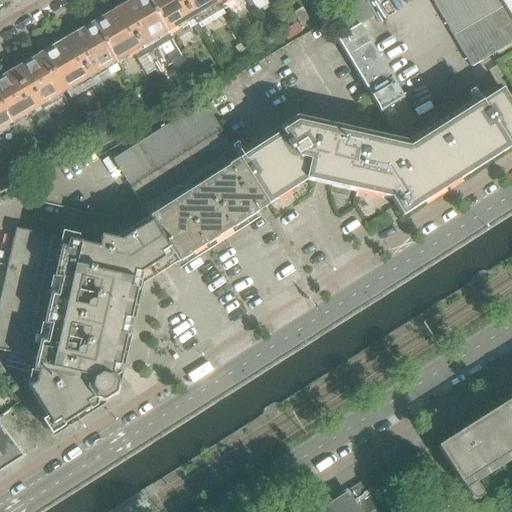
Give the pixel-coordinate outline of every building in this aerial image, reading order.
[(146,55),(172,40),(166,30),(165,31),(146,0),(134,0),(94,24),(115,61),(132,51),(137,60),(143,70),(152,65),(146,55)] [(223,11),(216,0),(146,0),(165,31),(166,30),(184,20),(190,29),(193,27),(194,30),(198,38),(207,33),(202,23),(223,11)] [(216,0),(223,11),(241,0),(244,0),(249,8),(253,6),(257,12),(269,5),(265,0),(216,0)] [(355,5),(352,0),(337,0),(344,12),(355,5)] [(511,20),(499,0),(431,0),(471,68),(511,44),(511,20)] [(511,0),(499,0),(511,20),(511,0)] [(330,21),(322,7),(312,13),(320,27),(330,21)] [(309,21),(302,8),(293,13),(300,26),(309,21)] [(287,41),(302,32),(296,23),(281,33),(287,41)] [(90,76),(115,61),(94,24),(39,56),(61,92),(65,90),(69,98),(90,86),(95,94),(97,97),(105,92),(99,82),(95,84),(90,76)] [(415,122),(359,26),(336,39),(380,112),(388,125),(402,130),(415,122)] [(249,56),(242,44),(235,48),(242,60),(249,56)] [(48,100),(60,93),(61,92),(39,56),(0,79),(0,104),(10,122),(22,115),(24,119),(37,111),(35,107),(48,100)] [(221,76),(214,64),(204,70),(212,82),(221,76)] [(511,147),(511,105),(506,96),(499,85),(401,148),(296,124),(239,161),(267,206),(306,181),(390,200),(401,218),(511,147)] [(267,206),(239,161),(203,103),(112,161),(149,219),(152,223),(149,225),(172,262),(175,260),(177,264),(267,206)] [(0,128),(10,122),(0,104),(0,128)] [(136,115),(131,107),(122,113),(127,121),(136,115)] [(150,117),(146,109),(141,112),(146,120),(150,117)] [(146,120),(141,112),(136,115),(141,123),(146,120)] [(141,123),(136,115),(131,118),(136,126),(141,123)] [(47,116),(42,119),(46,126),(52,122),(47,116)] [(52,122),(46,126),(46,127),(56,142),(68,134),(59,118),(52,122)] [(136,126),(131,118),(127,121),(131,129),(136,126)] [(42,119),(37,122),(41,130),(46,127),(46,126),(42,119)] [(102,135),(115,127),(110,120),(97,127),(102,135)] [(131,129),(127,121),(122,124),(127,132),(131,129)] [(127,132),(122,124),(117,127),(122,135),(127,132)] [(122,135),(117,127),(113,130),(117,137),(122,135)] [(117,137),(113,130),(108,132),(113,140),(117,137)] [(113,140),(108,132),(103,135),(108,143),(113,140)] [(108,143),(103,135),(98,138),(103,146),(108,143)] [(120,386),(143,285),(177,264),(175,260),(172,262),(149,225),(152,223),(149,219),(136,227),(113,241),(101,238),(98,248),(36,234),(15,230),(0,297),(0,351),(35,359),(28,390),(32,395),(47,419),(42,422),(52,439),(106,405),(105,402),(115,396),(118,385),(120,386)] [(462,432),(437,448),(442,456),(469,498),(471,499),(471,500),(474,501),(477,500),(478,500),(483,497),(475,484),(489,475),(511,461),(511,460),(511,400),(507,404),(485,418),(462,432)] [(0,472),(25,456),(24,455),(23,456),(0,425),(0,472)] [(379,511),(381,511),(372,497),(409,473),(401,459),(317,511),(379,511)]
